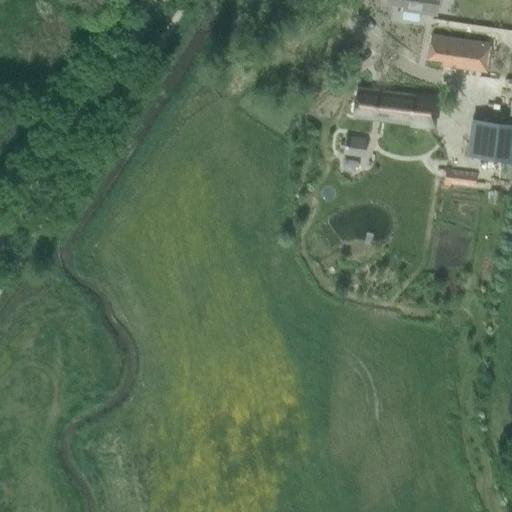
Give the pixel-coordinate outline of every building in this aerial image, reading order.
[(385,0),(385,3),(419,9),(418,14),(435,16),(437,0),(385,0)] [(475,23),(473,35),(482,36),(483,24),(475,23)] [(434,36),(430,58),(444,60),(443,66),(489,74),(494,46),(434,36)] [(356,87),(352,117),(426,127),(433,128),(437,98),(430,97),(356,87)] [(511,161),(511,101),(510,101),(507,124),(471,119),(466,156),(511,161)] [(339,143),(338,148),(343,149),(342,154),(353,155),(362,156),(363,149),(364,149),(365,140),(344,137),(343,143),(339,143)] [(445,167),(442,183),(448,184),(448,182),(473,186),(475,173),(450,170),(450,168),(445,167)]
